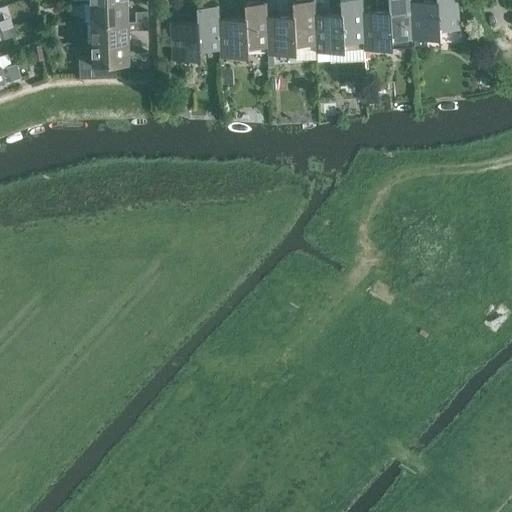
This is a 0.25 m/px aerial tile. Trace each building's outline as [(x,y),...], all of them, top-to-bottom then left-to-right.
[(91,22),(128,21),(127,0),(90,1),(91,22)] [(268,46),(267,46),(267,53),(295,52),(295,58),(315,57),(315,51),(316,51),(314,14),(315,14),(314,0),(292,1),(292,15),(266,16),(268,46)] [(363,40),(362,11),(360,0),(339,0),(340,13),(315,14),(314,14),(316,51),(343,49),(343,42),(363,40)] [(376,10),(374,0),(360,0),(362,11),(363,40),(363,48),(412,45),(411,37),(409,0),(387,0),(388,10),(376,10)] [(409,0),(411,37),(439,36),(438,29),(459,27),(457,0),(409,0)] [(266,16),(266,3),(244,4),(244,18),(217,19),(218,48),(219,56),(247,54),(247,47),(267,46),(268,46),(266,16)] [(218,48),(217,19),(216,5),(195,7),(195,21),(170,22),(172,58),(199,57),(199,50),(218,48)] [(137,10),(137,20),(149,20),(148,10),(137,10)] [(91,42),(128,41),(128,30),(149,29),(149,20),(137,20),(128,21),(91,22),(91,42)] [(0,40),(4,39),(4,37),(15,33),(12,26),(2,30),(0,30),(0,40)] [(128,41),(91,42),(92,53),(79,54),(79,74),(124,73),(124,63),(150,62),(149,52),(129,52),(128,41)] [(60,57),(60,43),(50,43),(50,58),(60,57)] [(40,46),(33,47),(36,63),(43,61),(40,46)] [(489,51),(480,54),(485,66),(494,63),(489,51)] [(0,58),(0,79),(6,78),(7,81),(21,76),(17,64),(3,68),(0,58)]
